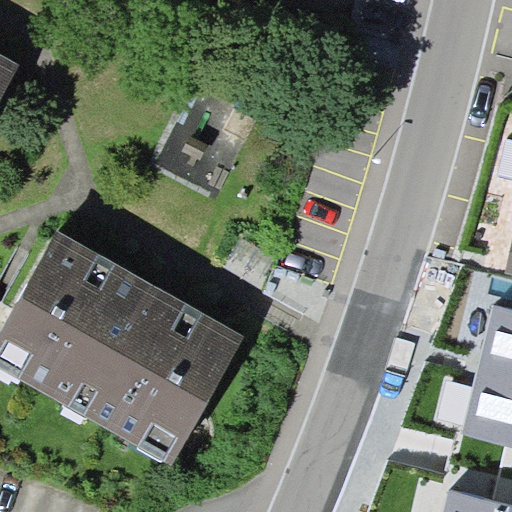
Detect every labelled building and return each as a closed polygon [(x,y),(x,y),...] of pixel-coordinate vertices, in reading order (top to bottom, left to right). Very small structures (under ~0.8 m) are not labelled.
[(0,87),(10,71),(0,65),(0,87)] [(511,144),(503,142),(495,178),(511,182),(511,144)] [(496,263),(511,267),(511,233),(504,231),(496,263)] [(89,259),(51,238),(0,327),(0,352),(25,367),(20,375),(58,396),(63,388),(79,397),(82,407),(81,409),(133,439),(138,430),(170,448),(165,457),(168,459),(234,341),(196,319),(194,314),(173,302),(168,303),(117,275),(116,270),(94,258),(89,259)] [(468,430),(511,440),(511,314),(498,311),(468,430)] [(447,511),(511,511),(511,510),(452,495),(447,511)]
